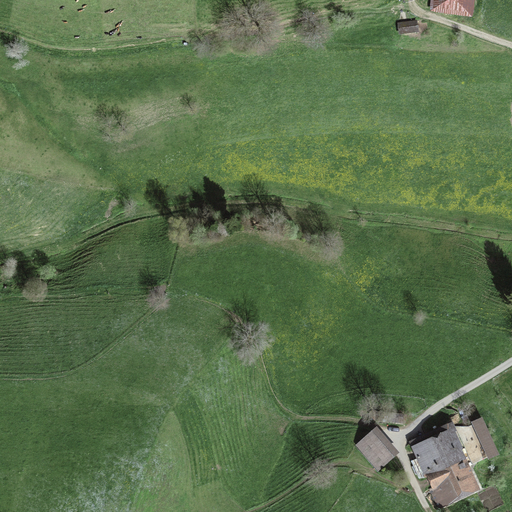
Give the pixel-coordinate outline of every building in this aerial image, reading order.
[(436,0),(436,7),(472,12),(473,0),(436,0)] [(415,23),(400,25),(401,34),(416,32),(415,23)] [(379,421),(402,423),(403,414),(380,412),(379,421)] [(482,420),(475,423),(490,456),(497,453),(482,420)] [(450,497),(473,486),(456,450),(461,448),(453,432),(426,444),(450,497)] [(377,469),(393,456),(373,433),(358,446),(377,469)]
